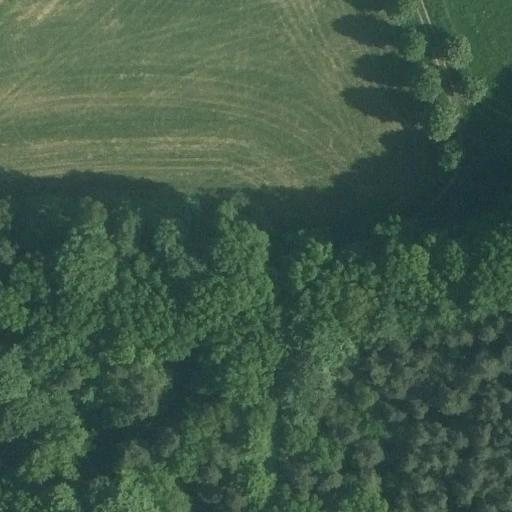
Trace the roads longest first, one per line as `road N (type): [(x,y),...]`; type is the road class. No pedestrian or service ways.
road 1 (track): [(0,253),(298,254),(484,195)]
road 2 (track): [(298,254),(268,511)]
road 3 (track): [(0,337),(125,511)]
road 4 (track): [(416,0),(484,195)]
road 5 (unknown): [(484,195),(422,0)]
